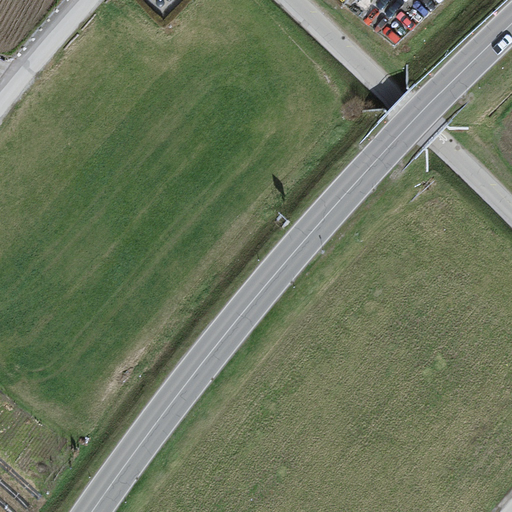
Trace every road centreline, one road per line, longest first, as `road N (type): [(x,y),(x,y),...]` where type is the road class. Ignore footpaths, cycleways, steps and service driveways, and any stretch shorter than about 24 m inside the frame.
road 1 (secondary): [(92,511),(238,316),(511,24)]
road 2 (residential): [(511,214),(292,0)]
road 3 (unclassified): [(0,102),(86,0)]
